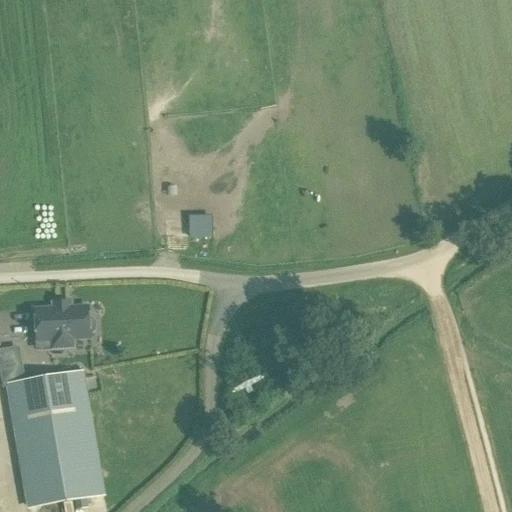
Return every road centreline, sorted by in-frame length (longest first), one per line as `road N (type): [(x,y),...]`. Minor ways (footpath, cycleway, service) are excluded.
road 1 (unclassified): [(225,295),(409,265),(511,205)]
road 2 (track): [(489,511),(424,260)]
road 3 (unclassified): [(129,511),(207,437),(217,415),(217,308),(225,295)]
road 4 (unclassified): [(225,295),(105,282),(0,290)]
